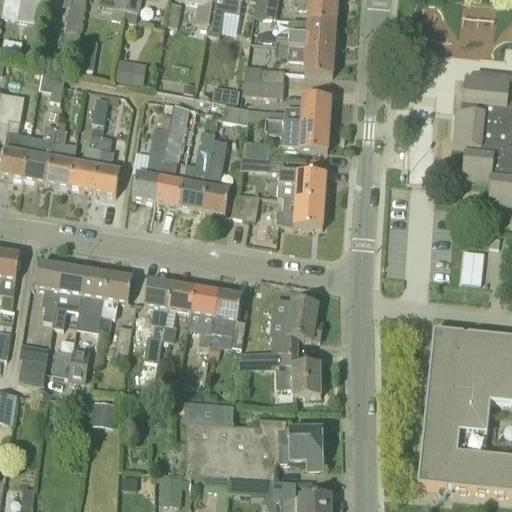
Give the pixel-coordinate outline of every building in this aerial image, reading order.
[(5,0),(1,22),(40,29),(45,2),(45,0),(5,0)] [(115,0),(111,23),(124,25),(128,0),(115,0)] [(128,0),(124,25),(136,27),(141,0),(128,0)] [(207,31),(211,11),(212,0),(184,0),(184,6),(198,9),(195,28),(207,31)] [(212,0),(211,11),(207,31),(206,41),(218,43),(222,19),(238,21),(241,4),(244,4),(244,0),(212,0)] [(264,23),(267,0),(257,0),(253,21),(264,23)] [(267,0),(264,23),(275,25),(279,0),(267,0)] [(307,27),(336,28),(338,1),(318,0),(294,0),(293,14),(308,15),(307,27)] [(86,4),(71,1),(62,50),(78,53),(86,4)] [(165,32),(177,34),(181,11),(169,9),(165,32)] [(418,16),(418,38),(486,38),(486,16),(418,16)] [(290,52),(306,53),(334,55),(336,28),(307,27),(290,26),(289,42),(277,41),(276,51),(290,52)] [(289,62),(290,52),(276,51),(275,61),(289,62)] [(332,82),(334,55),(306,53),(304,80),(332,82)] [(120,64),(118,85),(145,88),(148,67),(120,64)] [(285,77),(261,75),(246,74),(245,87),(261,88),(284,90),(285,77)] [(511,81),(473,77),(473,82),(465,81),(461,117),(456,117),(453,152),(465,153),(461,186),(490,189),(488,211),(511,213),(511,81)] [(55,79),(51,97),(50,106),(60,108),(65,81),(55,79)] [(284,90),(261,88),(245,87),(243,101),(283,103),(284,90)] [(0,178),(0,180),(23,185),(28,160),(31,143),(18,141),(25,104),(1,99),(1,100),(0,103),(0,126),(9,128),(0,178)] [(248,126),(265,127),(300,129),(329,131),(331,104),(302,102),(301,114),(284,112),(284,118),(250,116),(248,126)] [(247,130),(248,126),(250,116),(225,111),(222,126),(247,130)] [(173,112),(169,137),(161,177),(155,209),(178,213),(183,188),(174,186),(177,169),(172,169),(177,139),(179,139),(184,113),(173,112)] [(329,131),(300,129),(265,127),(264,140),(283,141),(282,155),(327,158),(329,131)] [(31,143),(28,160),(23,185),(46,189),(51,164),(56,134),(46,132),(43,145),(31,143)] [(56,134),(51,164),(46,189),(69,193),(73,168),(76,152),(64,149),(66,136),(56,134)] [(153,134),(148,162),(145,181),(136,179),(132,204),(155,209),(161,177),(169,137),(153,134)] [(82,169),(73,168),(69,193),(92,197),(97,172),(102,142),(92,140),(89,153),(85,152),(82,169)] [(102,142),(97,172),(92,197),(116,201),(120,176),(111,175),(114,158),(110,157),(112,144),(102,142)] [(214,146),(212,155),(207,185),(202,217),(225,221),(230,196),(219,194),(227,148),(214,146)] [(241,163),(268,165),(269,150),(244,148),(241,163)] [(183,188),(178,213),(202,217),(207,185),(212,155),(199,153),(195,171),(186,170),(183,188)] [(277,204),(282,204),(295,205),(324,207),(326,180),(297,178),(298,177),(283,176),(284,166),(268,165),(267,176),(279,177),(277,204)] [(259,201),(235,198),(231,222),(255,226),(259,201)] [(295,205),(295,214),(279,213),(277,229),(294,232),(322,234),(324,207),(295,205)] [(0,307),(0,313),(11,315),(20,260),(0,257),(0,283),(4,284),(0,307)] [(53,327),(58,297),(62,272),(39,268),(35,294),(44,295),(41,312),(45,313),(43,325),(53,327)] [(85,276),(62,272),(58,297),(53,327),(52,333),(63,334),(66,316),(79,318),(81,301),(85,276)] [(108,280),(85,276),(81,301),(79,318),(92,321),(90,337),(99,339),(102,322),(108,280)] [(132,283),(108,280),(102,322),(115,324),(117,307),(128,309),(132,283)] [(163,345),(165,331),(168,315),(172,290),(148,286),(144,311),(154,313),(151,329),(155,329),(153,343),(149,343),(145,368),(159,370),(163,345)] [(191,319),(195,294),(172,290),(168,315),(191,319)] [(214,323),(218,297),(195,294),(191,319),(200,320),(197,336),(202,337),(200,351),(210,352),(214,323)] [(214,323),(210,352),(219,354),(220,350),(242,353),(245,328),(237,327),(242,301),(218,297),(214,323)] [(273,342),(273,359),(297,358),(296,343),(312,346),(312,345),(320,346),(323,329),(315,328),(318,311),(292,307),(292,308),(275,305),(272,323),(276,324),(273,342)] [(111,324),(102,322),(99,339),(108,340),(111,324)] [(113,363),(127,365),(132,334),(118,331),(113,363)] [(175,333),(165,331),(163,345),(173,346),(175,333)] [(511,344),(508,344),(507,344),(433,336),(417,491),(511,501),(511,344)] [(0,338),(0,363),(7,365),(11,341),(0,338)] [(45,389),(50,359),(24,355),(19,386),(45,389)] [(69,382),(72,359),(56,357),(52,380),(69,382)] [(297,358),(273,359),(240,360),(238,376),(278,375),(278,394),(293,393),(293,402),(321,402),(320,371),(297,371),(297,358)] [(72,359),(69,382),(86,385),(89,362),(72,359)] [(96,405),(93,428),(115,431),(118,408),(96,405)] [(233,413),(201,411),(183,410),(185,482),(228,484),(252,486),(270,487),(274,487),(275,470),(306,469),(306,476),(322,475),(321,435),(286,436),(285,428),(259,426),(258,434),(232,433),(233,413)] [(183,508),(184,481),(162,481),(161,507),(183,508)] [(227,498),(251,500),(251,503),(271,504),(270,487),(252,486),(228,484),(227,498)] [(300,501),(281,501),(281,511),(330,511),(330,502),(300,502),(300,501)]
